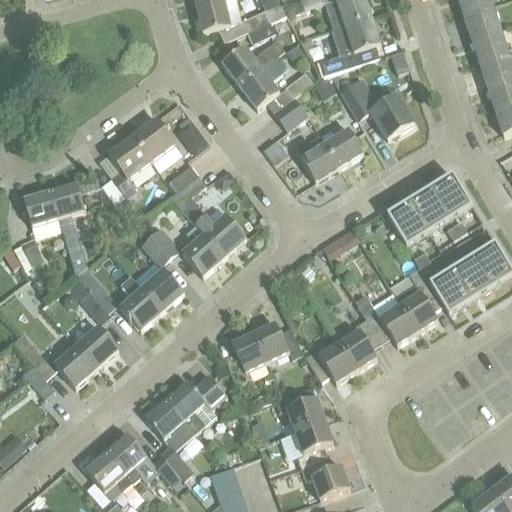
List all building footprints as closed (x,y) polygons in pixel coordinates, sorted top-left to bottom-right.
[(195,0),(198,12),(226,6),(238,3),(237,0),(195,0)] [(269,0),(272,11),(283,9),(281,0),(269,0)] [(326,0),(312,0),(302,4),(293,7),(297,19),(329,8),(326,0)] [(345,32),(372,23),(364,0),(347,0),(336,4),(345,32)] [(493,12),(489,0),(457,0),(464,21),(493,12)] [(226,6),(198,12),(204,40),(220,37),(234,31),(231,17),(241,14),(238,3),(226,6)] [(243,27),(242,27),(248,38),(270,28),(287,20),(282,9),(268,16),(265,17),(243,27)] [(501,36),(493,12),(464,21),(472,46),(501,36)] [(341,62),(319,70),(323,83),(330,80),(336,78),(358,71),(380,64),(376,52),(381,50),(372,23),(345,32),(333,36),(341,62)] [(270,28),(248,38),(253,50),(275,39),(270,28)] [(501,36),(472,46),(480,69),(509,60),(501,36)] [(240,93),(278,64),(286,58),(278,47),(254,65),(245,53),(222,70),(240,93)] [(298,50),(288,58),(297,69),(307,61),(298,50)] [(403,77),(413,74),(408,54),(398,57),(403,77)] [(511,85),(511,68),(509,60),(480,69),(488,93),(511,85)] [(278,64),(240,93),(258,116),(280,99),(272,88),(287,77),(278,64)] [(293,104),(295,103),(314,89),(306,78),(286,94),(293,104)] [(336,78),(330,80),(341,98),(346,95),(336,78)] [(329,84),(316,92),(324,106),(338,98),(329,84)] [(346,95),(341,98),(354,122),(359,130),(373,121),(387,146),(414,130),(398,102),(381,112),(364,85),(362,86),(346,95)] [(511,112),(511,85),(488,93),(496,118),(511,112)] [(295,103),(293,104),(275,118),(273,119),(281,129),(302,113),(295,103)] [(511,139),(511,112),(496,118),(504,142),(511,139)] [(309,122),(302,113),(281,129),(288,138),(309,122)] [(209,148),(194,129),(193,130),(189,124),(179,130),(184,136),(180,139),(195,159),(209,148)] [(157,126),(133,144),(153,170),(176,152),(157,126)] [(332,136),(321,143),(322,144),(326,150),(340,174),(364,160),(350,136),(337,144),(336,144),(332,136)] [(321,142),(297,157),(298,159),(301,165),(316,189),(340,174),(326,150),(322,144),(321,143),(321,142)] [(130,187),(153,170),(133,144),(110,161),(122,177),(112,184),(126,204),(137,196),(130,187)] [(181,196),(200,182),(192,172),(173,186),(181,196)] [(473,212),(454,181),(432,195),(451,226),(473,212)] [(200,182),(181,196),(172,203),(185,218),(193,211),(189,206),(207,192),(200,182)] [(78,192),(51,200),(59,226),(77,283),(86,274),(88,273),(73,222),(86,219),(78,192)] [(451,226),(432,195),(411,208),(430,239),(451,226)] [(59,226),(51,200),(25,207),(33,234),(59,226)] [(142,225),(126,204),(115,212),(131,233),(142,225)] [(430,239),(411,208),(389,222),(408,253),(430,239)] [(197,232),(226,265),(248,246),(227,222),(216,232),(208,223),(197,232)] [(468,238),(462,228),(455,232),(461,242),(468,238)] [(226,265),(197,232),(187,241),(195,250),(184,260),(204,284),(226,265)] [(461,242),(455,232),(448,236),(455,247),(461,242)] [(163,236),(153,244),(171,265),(181,257),(163,236)] [(477,253),(471,243),(464,247),(471,257),(477,253)] [(171,265),(153,244),(144,252),(161,273),(171,265)] [(338,244),(323,254),(331,265),(346,256),(338,244)] [(23,250),(14,254),(26,275),(33,273),(45,267),(35,245),(23,250)] [(471,257),(464,247),(457,251),(464,262),(471,257)] [(511,282),(511,274),(497,250),(474,263),(494,294),(511,282)] [(13,255),(4,261),(14,276),(22,270),(13,255)] [(426,258),(416,264),(420,271),(430,265),(426,258)] [(494,294),(474,263),(453,277),(472,307),(494,294)] [(430,265),(420,271),(424,278),(434,272),(430,265)] [(310,271),(303,277),(309,284),(316,278),(310,271)] [(86,274),(77,283),(82,288),(91,299),(100,290),(86,274)] [(417,293),(397,305),(419,340),(439,328),(434,319),(444,313),(424,278),(420,274),(410,280),(417,293)] [(143,295),(164,319),(186,300),(165,276),(143,295)] [(472,307),(453,277),(431,290),(450,321),(472,307)] [(121,314),(142,338),(164,319),(143,295),(132,283),(121,291),(133,304),(121,314)] [(72,297),(81,307),(91,299),(82,288),(72,297)] [(100,290),(91,299),(109,320),(119,312),(100,290)] [(109,320),(91,299),(81,307),(102,331),(112,323),(109,320)] [(66,304),(65,309),(69,313),(74,313),(78,310),(78,305),(74,301),(69,301),(66,304)] [(419,340),(397,305),(395,301),(374,313),(370,306),(359,312),(368,326),(383,350),(393,344),(399,353),(419,340)] [(383,350),(368,326),(357,332),(361,339),(341,351),(358,378),(378,366),(372,357),(383,350)] [(276,330),(255,340),(269,370),(290,360),(293,366),(298,363),(304,360),(292,334),(281,339),(276,330)] [(99,334),(77,353),(98,376),(119,358),(99,334)] [(35,373),(47,387),(57,379),(44,364),(23,340),(13,348),(35,373)] [(269,370),(255,340),(234,351),(238,359),(226,365),(237,392),(250,386),(247,380),(269,370)] [(358,378),(341,351),(322,363),(318,357),(307,364),(322,388),(332,381),(338,391),(358,378)] [(77,353),(56,371),(77,395),(98,376),(77,353)] [(304,360),(298,363),(303,371),(308,369),(304,360)] [(227,369),(216,373),(220,385),(231,380),(227,369)] [(56,397),(47,387),(35,373),(25,381),(46,406),(56,397)] [(189,389),(168,408),(197,441),(207,432),(218,422),(213,416),(228,403),(210,382),(194,395),(189,389)] [(296,438),(326,427),(313,393),(277,407),(281,419),(288,416),(296,438)] [(268,400),(256,405),(259,413),(271,409),(268,400)] [(197,441),(168,408),(147,426),(171,453),(172,453),(177,459),(197,441)] [(326,427),(296,438),(304,461),(297,463),(302,475),(329,465),(325,454),(335,450),(326,427)] [(263,428),(253,431),(260,451),(270,448),(263,428)] [(129,442),(108,461),(134,490),(142,482),(147,489),(159,479),(153,472),(154,471),(147,463),(129,442)] [(5,451),(0,454),(0,469),(5,474),(16,464),(5,451)] [(163,463),(182,484),(185,488),(194,479),(186,470),(177,459),(172,453),(171,453),(162,461),(163,463)] [(108,461),(87,479),(97,490),(105,500),(117,489),(124,498),(134,490),(108,461)] [(182,484),(163,463),(154,471),(153,472),(171,493),(172,492),(179,486),(182,484)] [(334,477),(329,465),(302,475),(306,487),(313,484),(321,507),(351,496),(343,474),(334,477)] [(214,493),(237,485),(233,474),(210,481),(214,493)] [(287,493),(304,487),(301,477),(283,483),(287,493)] [(511,511),(511,483),(493,498),(503,511),(511,511)] [(237,485),(214,493),(219,504),(241,496),(237,485)] [(179,486),(172,492),(177,498),(184,492),(179,486)] [(241,496),(219,504),(219,507),(221,511),(232,511),(245,508),(241,496)] [(503,511),(493,498),(473,511),(503,511)]
